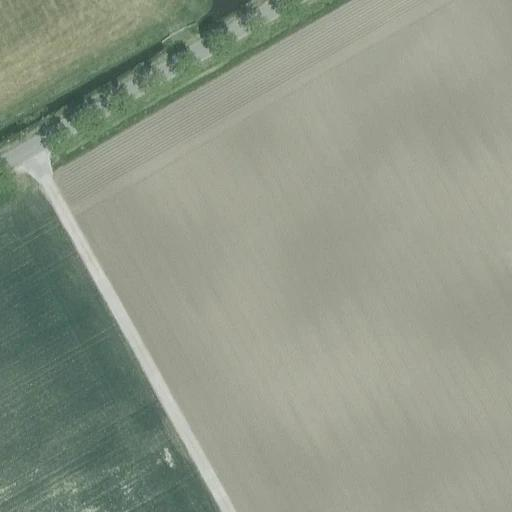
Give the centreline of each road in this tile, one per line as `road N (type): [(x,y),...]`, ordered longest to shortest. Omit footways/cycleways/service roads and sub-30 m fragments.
road 1 (track): [(222,511),(19,148)]
road 2 (tertiary): [(0,159),(279,0)]
